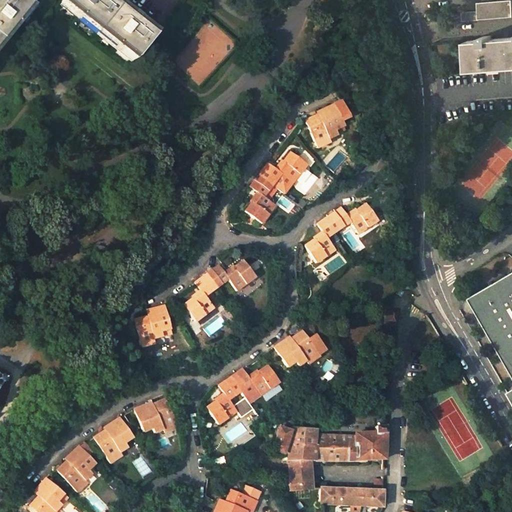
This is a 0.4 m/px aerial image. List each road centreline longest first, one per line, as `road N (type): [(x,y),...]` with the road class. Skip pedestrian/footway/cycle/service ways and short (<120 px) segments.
road 1 (residential): [(394,511),(402,334),(429,288)]
road 2 (residential): [(423,95),(402,97),(365,175),(291,239)]
road 3 (residential): [(291,239),(284,324),(260,350),(193,389)]
road 4 (residential): [(429,288),(422,263),(423,95)]
road 5 (residential): [(233,237),(224,214),(241,182),(299,111),(332,96)]
road 6 (residential): [(193,389),(168,386),(128,401),(37,474)]
road 7 (residential): [(511,427),(429,288)]
